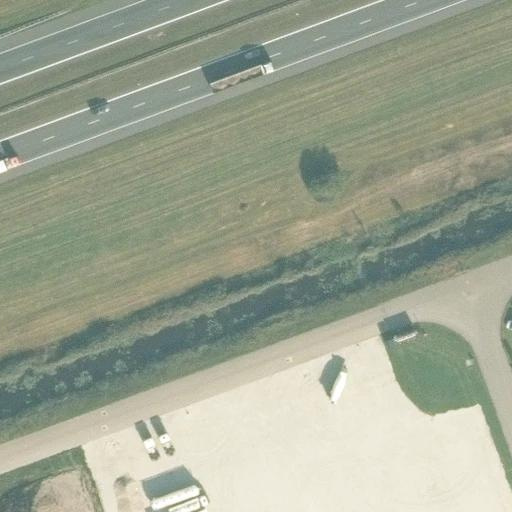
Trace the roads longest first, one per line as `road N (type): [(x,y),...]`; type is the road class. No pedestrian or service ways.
road 1 (unclassified): [(465,287),(0,460)]
road 2 (motorway): [(0,158),(428,0)]
road 3 (motorway): [(189,0),(0,69)]
road 4 (unclassified): [(511,418),(465,287)]
